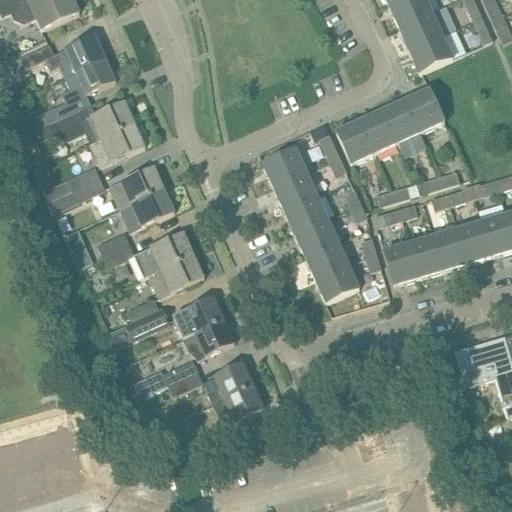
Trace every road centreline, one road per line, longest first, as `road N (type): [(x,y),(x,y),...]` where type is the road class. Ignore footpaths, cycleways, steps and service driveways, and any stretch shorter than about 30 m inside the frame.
road 1 (residential): [(201,167),(369,88),(380,73),(378,56),(353,0)]
road 2 (residential): [(286,349),(306,354),(511,294)]
road 3 (residential): [(286,349),(201,167)]
road 4 (residential): [(201,167),(183,123),(183,88),(148,0)]
